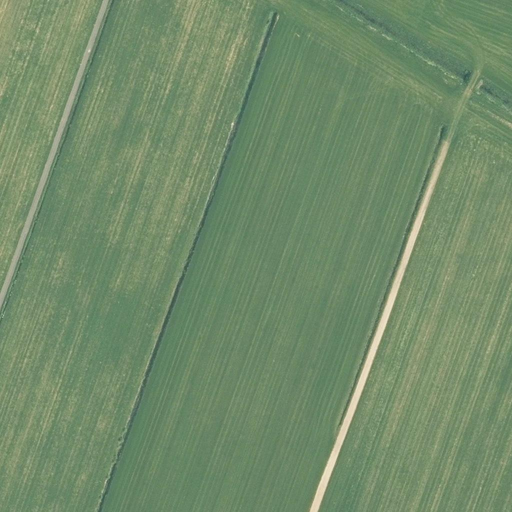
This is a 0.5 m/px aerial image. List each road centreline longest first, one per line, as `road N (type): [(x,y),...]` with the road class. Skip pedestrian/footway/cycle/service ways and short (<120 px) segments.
road 1 (track): [(312,511),(441,152),(477,75)]
road 2 (track): [(0,302),(106,0)]
